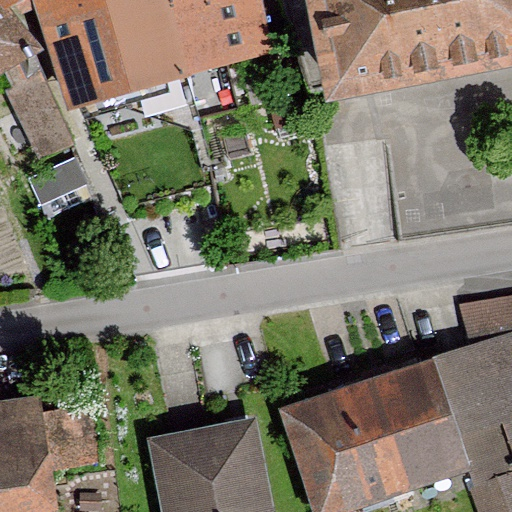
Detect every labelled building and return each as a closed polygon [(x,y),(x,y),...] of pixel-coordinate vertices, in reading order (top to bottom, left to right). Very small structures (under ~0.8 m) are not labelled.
[(0,0),(0,141),(14,168),(60,146),(40,118),(254,57),(242,0),(0,0)] [(511,0),(313,0),(331,94),(511,60),(511,0)] [(511,511),(511,338),(286,414),(318,511),(325,511),(467,465),(483,511),(511,511)] [(62,511),(48,402),(0,408),(0,511),(62,511)] [(266,511),(250,427),(156,445),(169,511),(266,511)]
